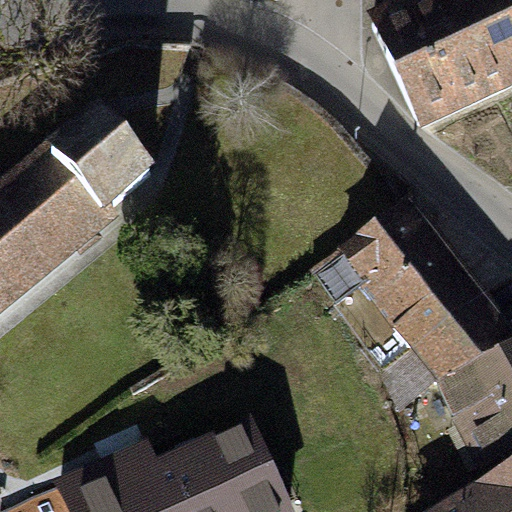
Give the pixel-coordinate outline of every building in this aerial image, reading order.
[(511,0),(434,0),(376,26),(425,129),(511,89),(511,0)] [(0,317),(118,219),(112,212),(131,195),(154,174),(132,148),(108,120),(85,141),(66,158),(59,151),(0,201),(0,317)] [(388,374),(486,302),(405,219),(408,216),(401,211),(319,272),(351,320),(376,293),(397,322),(387,331),(390,333),(376,347),(388,374)] [(511,339),(486,302),(388,374),(398,399),(454,375),(490,465),(511,452),(511,339)] [(151,450),(64,488),(74,511),(290,511),(254,430),(161,472),(151,450)] [(506,511),(511,511),(511,476),(491,489),(506,511)] [(506,511),(491,489),(453,511),(506,511)]
